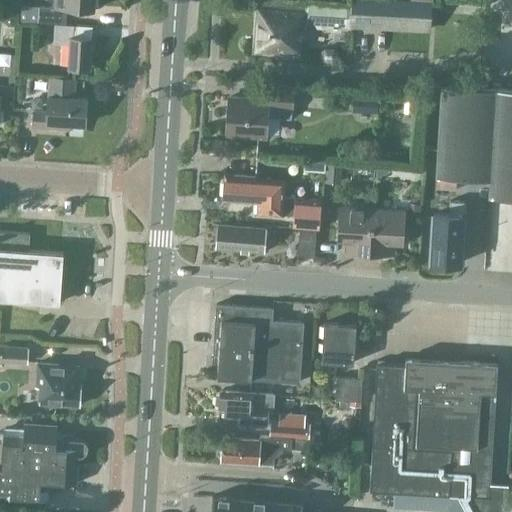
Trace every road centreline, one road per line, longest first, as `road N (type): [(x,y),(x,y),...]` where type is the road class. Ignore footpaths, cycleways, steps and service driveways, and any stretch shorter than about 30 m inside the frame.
road 1 (unclassified): [(511,298),(158,273)]
road 2 (tertiary): [(143,511),(158,273)]
road 3 (tertiary): [(163,187),(175,0)]
road 4 (residential): [(163,187),(0,176)]
